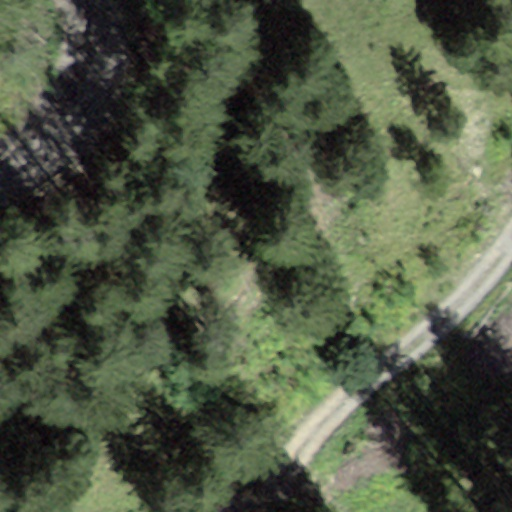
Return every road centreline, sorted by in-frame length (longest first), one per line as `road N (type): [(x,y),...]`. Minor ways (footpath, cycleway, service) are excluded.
road 1 (track): [(511,242),(488,278),(300,443),(259,511)]
road 2 (track): [(105,0),(104,64),(91,108),(68,140),(0,182)]
